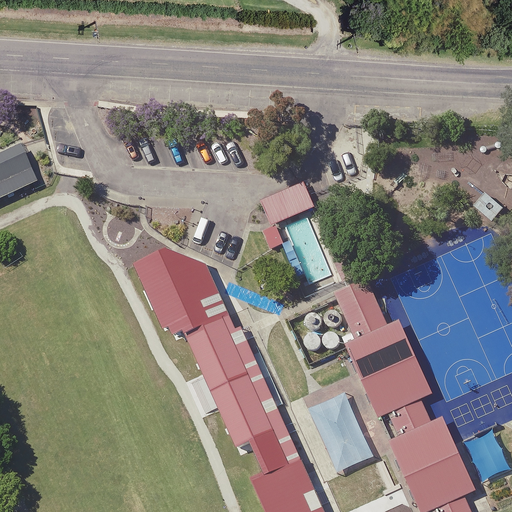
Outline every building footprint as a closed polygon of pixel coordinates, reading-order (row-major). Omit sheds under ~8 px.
[(0,165),(0,211),(17,204),(0,165)] [(285,190),(243,208),(256,239),(298,220),(285,190)] [(502,206),(484,191),(472,205),(490,220),(502,206)] [(456,237),(394,264),(412,305),(474,278),(456,237)] [(191,335),(166,278),(116,300),(141,357),(191,335)] [(337,312),(303,312),(302,348),(337,349),(337,312)] [(167,346),(239,511),(293,511),(295,511),(214,326),(167,346)] [(376,332),(320,357),(353,433),(409,408),(376,332)] [(511,413),(499,419),(511,448),(511,413)] [(419,430),(367,453),(392,511),(442,511),(453,507),(419,430)]
